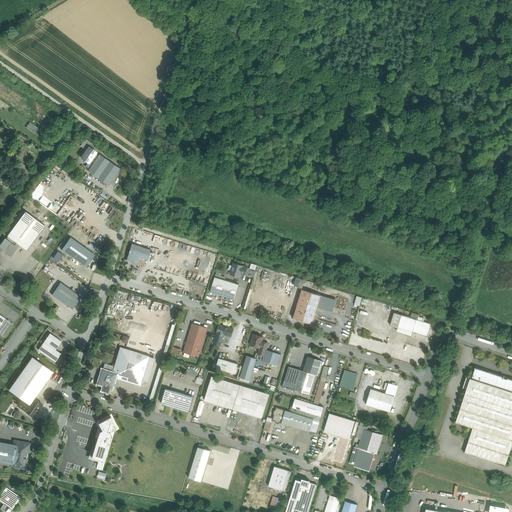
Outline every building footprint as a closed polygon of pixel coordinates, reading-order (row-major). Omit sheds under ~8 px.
[(39,129),(30,122),(26,128),(36,134),(39,129)] [(93,145),(86,140),(82,145),(87,149),(89,147),(91,148),(93,145)] [(87,149),(81,158),(88,163),(85,166),(89,169),(98,156),(95,153),(96,152),(91,148),(89,147),(87,149)] [(119,168),(99,154),(98,156),(89,169),(88,171),(108,185),(119,168)] [(27,213),(25,211),(7,236),(8,236),(17,243),(27,250),(40,233),(40,232),(45,226),(27,213)] [(17,243),(8,236),(6,239),(15,246),(17,243)] [(95,254),(70,237),(61,250),(86,267),(95,254)] [(6,239),(5,238),(0,244),(0,246),(3,249),(3,250),(6,252),(6,251),(10,254),(16,246),(15,246),(6,239)] [(151,250),(132,244),(128,254),(138,257),(148,260),(151,250)] [(138,257),(128,254),(126,260),(136,263),(138,257)] [(247,267),(234,263),(230,274),(239,277),(240,273),(245,274),(247,267)] [(255,270),(247,267),(245,274),(247,275),(246,275),(253,277),(255,270)] [(239,284),(215,277),(210,292),(234,299),(239,284)] [(81,297),(60,283),(52,295),(72,309),(81,297)] [(321,295),(302,289),(293,318),(312,324),(317,307),(321,295)] [(336,300),(321,295),(317,307),(332,311),(336,300)] [(357,296),(354,307),(359,308),(362,298),(357,296)] [(394,313),(390,325),(398,328),(402,315),(394,313)] [(13,324),(0,314),(0,333),(4,337),(13,324)] [(410,318),(402,315),(398,328),(408,331),(407,334),(411,336),(412,332),(427,337),(431,324),(418,320),(410,318)] [(207,328),(193,323),(187,342),(201,347),(203,342),(207,328)] [(224,326),(219,324),(217,332),(215,339),(214,339),(215,340),(214,342),(213,343),(214,343),(220,345),(221,341),(222,341),(222,339),(223,339),(222,339),(223,334),(224,334),(224,335),(226,335),(226,336),(227,336),(227,335),(231,336),(233,329),(228,327),(229,326),(228,326),(228,327),(225,325),(224,325),(224,326)] [(61,341),(50,333),(44,341),(56,350),(61,341)] [(263,337),(253,334),(250,345),(260,348),(258,353),(264,355),(266,350),(268,343),(262,341),(263,337)] [(56,350),(44,341),(38,350),(55,362),(61,353),(56,350)] [(187,342),(184,352),(198,357),(201,347),(187,342)] [(149,356),(120,347),(112,372),(116,374),(115,378),(140,385),(149,356)] [(266,350),(264,355),(262,361),(277,365),(281,354),(266,350)] [(256,359),(247,356),(240,377),(250,380),(256,359)] [(322,361),(308,356),(303,371),(315,374),(318,375),(322,361)] [(32,357),(9,390),(21,399),(29,405),(34,398),(53,371),(32,357)] [(100,359),(94,357),(92,366),(98,368),(100,359)] [(238,364),(219,358),(216,368),(235,374),(238,364)] [(289,366),(284,381),(296,384),(300,370),(289,366)] [(488,372),(475,367),(474,368),(475,368),(472,378),(511,391),(511,379),(507,378),(507,379),(502,377),(502,376),(488,372)] [(112,372),(102,369),(100,375),(99,374),(98,377),(99,378),(98,383),(112,388),(115,378),(116,374),(112,372)] [(309,394),(315,374),(303,371),(300,370),(296,384),(294,389),(309,394)] [(358,374),(344,370),(340,385),(353,389),(358,374)] [(240,385),(212,376),(204,400),(233,409),(240,385)] [(318,405),(326,379),(321,377),(313,403),(318,405)] [(511,391),(472,378),(470,378),(456,422),(473,427),(464,453),(505,466),(511,444),(511,391)] [(283,386),(294,389),(296,384),(284,381),(283,386)] [(398,386),(389,384),(386,394),(394,396),(398,386)] [(269,394),(240,385),(233,409),(262,418),(269,394)] [(193,397),(166,388),(161,403),(188,412),(193,397)] [(386,394),(371,389),(366,404),(390,412),(395,396),(394,396),(386,394)] [(34,398),(29,405),(21,399),(17,405),(33,416),(42,404),(34,398)] [(309,402),(295,398),(292,407),(306,412),(309,402)] [(313,403),(309,402),(306,412),(315,415),(321,416),(324,407),(318,405),(313,403)] [(285,410),(276,407),(276,410),(274,410),(273,413),(274,415),(273,418),(273,420),(275,421),(276,423),(278,423),(280,422),(281,423),(285,410)] [(306,412),(292,407),(291,412),(285,410),(281,423),(287,424),(287,425),(310,432),(315,415),(306,412)] [(355,421),(329,413),(324,431),(350,439),(355,421)] [(310,432),(310,433),(312,434),(314,433),(316,433),(321,416),(315,415),(310,432)] [(110,416),(98,423),(102,430),(99,431),(98,435),(110,438),(111,435),(110,432),(117,428),(110,416)] [(272,423),(266,421),(263,430),(269,432),(272,423)] [(383,435),(364,429),(358,448),(373,453),(377,454),(383,435)] [(98,435),(91,456),(99,459),(96,468),(101,469),(111,438),(110,438),(98,435)] [(0,462),(11,464),(14,444),(0,441),(0,462)] [(30,444),(15,441),(14,444),(11,464),(10,465),(25,468),(30,444)] [(198,447),(189,477),(201,481),(210,450),(203,448),(198,447)] [(373,453),(358,448),(354,447),(349,463),(356,465),(368,469),(373,453)] [(292,471),(274,466),(268,486),(286,491),(292,471)] [(305,486),(301,485),(297,499),(311,503),(317,484),(310,482),(309,485),(306,484),(305,486)] [(21,497),(6,487),(0,495),(0,500),(6,505),(12,509),(21,497)] [(273,496),(270,506),(277,508),(280,498),(273,496)] [(297,499),(290,497),(285,511),(308,511),(311,503),(297,499)] [(329,499),(324,511),(335,511),(339,502),(329,499)] [(354,511),(357,504),(345,501),(341,511),(354,511)]
